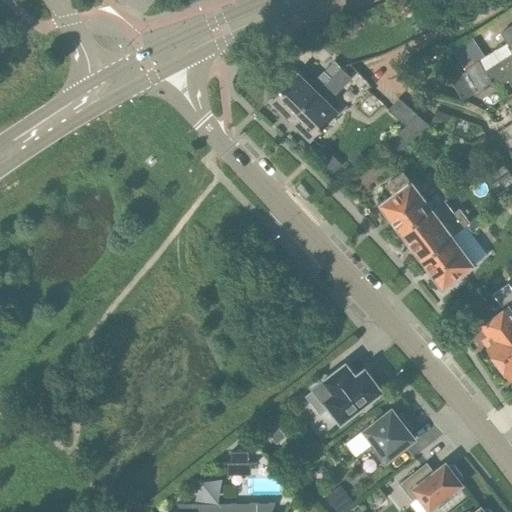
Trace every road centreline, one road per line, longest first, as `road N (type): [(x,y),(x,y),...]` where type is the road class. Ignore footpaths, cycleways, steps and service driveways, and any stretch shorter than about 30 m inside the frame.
road 1 (residential): [(511,469),(383,314),(159,74)]
road 2 (secondary): [(264,0),(94,81)]
road 3 (secondary): [(159,74),(316,0)]
